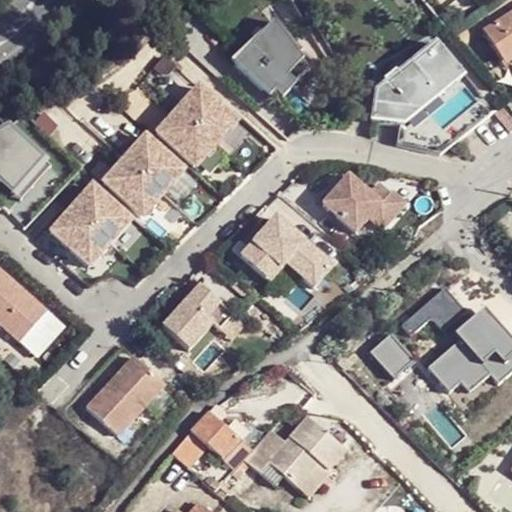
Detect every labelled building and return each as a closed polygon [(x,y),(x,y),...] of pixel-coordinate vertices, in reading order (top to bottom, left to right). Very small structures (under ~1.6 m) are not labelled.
[(511,16),(490,31),(511,66),(511,16)] [(275,25),(238,66),(272,99),(289,82),(294,87),(310,69),(275,25)] [(406,127),(409,113),(435,93),(441,100),(467,81),(441,46),(401,76),(399,73),(387,82),(389,85),(379,93),(374,123),(406,127)] [(204,90),(182,114),(217,146),(219,148),(241,124),(204,90)] [(406,127),(441,100),(435,93),(409,113),(406,127)] [(511,112),(508,107),(497,115),(511,134),(511,112)] [(196,169),(217,146),(182,114),(180,112),(159,135),(196,169)] [(0,181),(2,183),(14,171),(26,181),(45,160),(10,130),(0,141),(0,181)] [(162,193),(164,196),(186,172),(149,138),(127,162),(162,193)] [(14,171),(2,183),(23,202),(53,168),(45,160),(26,181),(14,171)] [(141,217),(162,193),(127,162),(125,160),(104,183),(141,217)] [(351,180),(325,208),(358,237),(371,222),(385,235),(401,217),(386,204),(382,208),(372,198),(351,180)] [(381,188),(372,198),(382,208),(386,204),(401,217),(408,209),(394,196),(392,198),(381,188)] [(97,190),(75,213),(112,246),(112,247),(134,223),(97,190)] [(90,269),(112,246),(75,213),(53,236),(90,269)] [(334,271),(278,220),(243,258),(270,284),(287,266),(315,291),(334,271)] [(49,315),(0,270),(0,325),(22,345),(49,315)] [(195,295),(204,303),(210,297),(201,289),(195,295)] [(449,289),(426,310),(435,320),(447,334),(471,313),(449,289)] [(204,303),(195,295),(164,330),(190,353),(214,326),(221,332),(234,318),(210,297),(204,303)] [(426,310),(406,327),(415,337),(435,320),(426,310)] [(511,342),(491,319),(481,328),(489,337),(495,332),(511,351),(511,342)] [(481,328),(432,371),(453,395),(465,385),(473,395),(494,377),(502,386),(511,377),(511,351),(495,332),(489,337),(481,328)] [(396,336),(375,354),(398,381),(419,363),(396,336)] [(168,386),(137,358),(90,409),(121,437),(168,386)] [(358,373),(350,364),(347,368),(355,376),(358,373)] [(302,415),(282,437),(286,440),(306,419),(302,415)] [(211,416),(194,434),(209,450),(236,471),(252,452),(211,416)] [(286,440),(282,437),(254,468),(270,481),(277,474),(291,485),(315,462),(324,470),(341,451),(310,422),(306,419),(286,440)] [(236,471),(244,478),(254,468),(282,437),(274,431),(252,452),(236,471)] [(188,441),(173,456),(189,471),(209,450),(194,434),(188,441)] [(315,462),(291,485),(301,494),(324,470),(315,462)]
